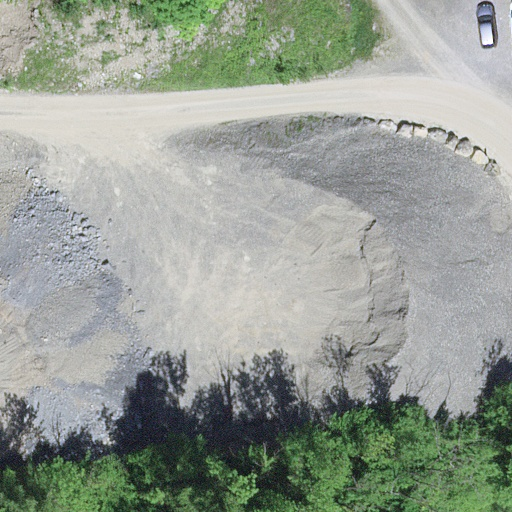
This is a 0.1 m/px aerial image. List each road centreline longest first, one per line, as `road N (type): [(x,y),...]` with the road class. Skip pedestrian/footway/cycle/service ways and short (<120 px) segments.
road 1 (track): [(488,109),(418,93),(269,97),(0,124)]
road 2 (track): [(488,109),(404,0)]
